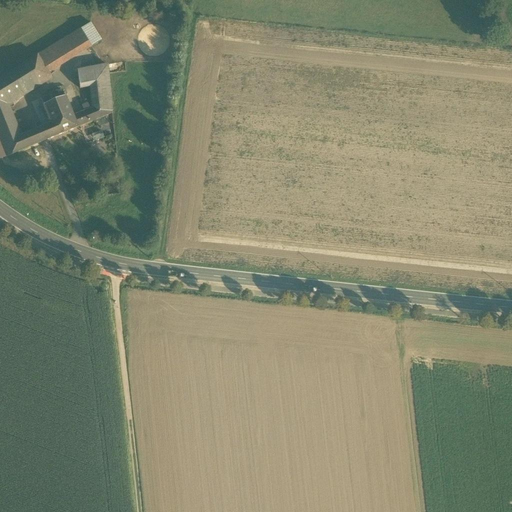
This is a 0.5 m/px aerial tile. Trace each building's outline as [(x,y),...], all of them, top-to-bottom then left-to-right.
[(80,29),(92,47),(101,42),(89,24),(80,29)] [(37,56),(49,74),(92,47),(80,29),(37,56)] [(0,79),(0,108),(7,104),(51,77),(49,74),(37,56),(0,79)] [(73,117),(77,128),(113,113),(107,65),(78,71),(79,79),(78,80),(80,89),(91,87),(94,108),(73,117)] [(43,128),(48,140),(77,128),(73,117),(63,91),(41,99),(44,105),(51,124),(43,128)] [(0,108),(0,137),(3,144),(20,137),(7,104),(0,108)] [(43,128),(36,131),(41,142),(48,140),(43,128)] [(8,156),(41,142),(36,131),(20,137),(3,144),(8,156)]
